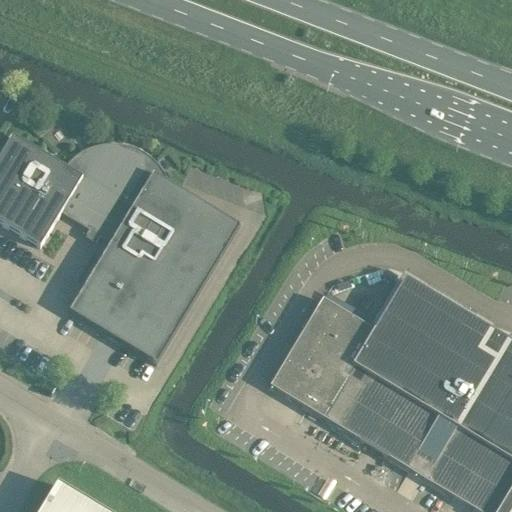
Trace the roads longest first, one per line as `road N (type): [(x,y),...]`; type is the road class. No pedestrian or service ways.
road 1 (primary): [(152,0),(511,134)]
road 2 (primary): [(511,85),(290,0)]
road 3 (unclassified): [(200,511),(55,422)]
road 4 (unknown): [(55,422),(71,380),(51,301),(60,273)]
